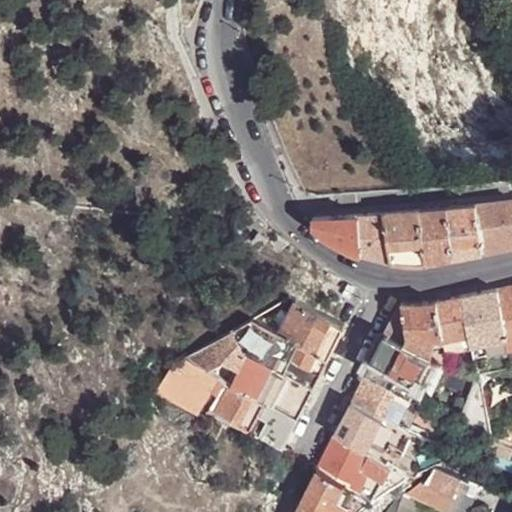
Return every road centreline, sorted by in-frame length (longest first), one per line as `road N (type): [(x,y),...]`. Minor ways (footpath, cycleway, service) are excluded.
road 1 (unclassified): [(224,0),(228,87),(281,209),(320,250),(391,278)]
road 2 (residential): [(391,278),(276,511)]
road 3 (unclassified): [(391,278),(432,280),(511,264)]
